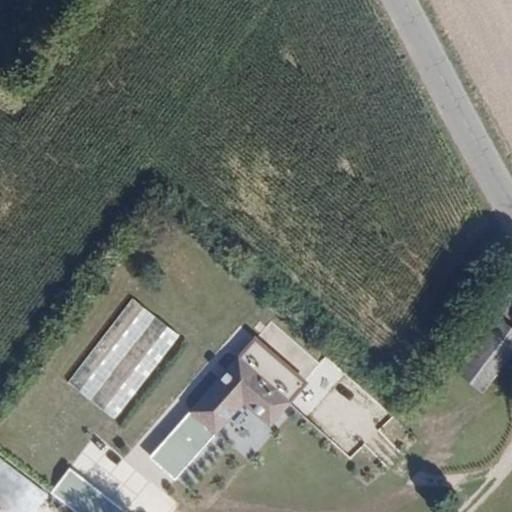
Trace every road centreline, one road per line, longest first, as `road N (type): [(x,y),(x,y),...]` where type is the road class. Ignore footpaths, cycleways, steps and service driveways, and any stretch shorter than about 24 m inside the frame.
road 1 (residential): [(407,0),(511,193)]
road 2 (unknown): [(511,397),(470,440),(365,511)]
road 3 (unknown): [(269,511),(138,484)]
